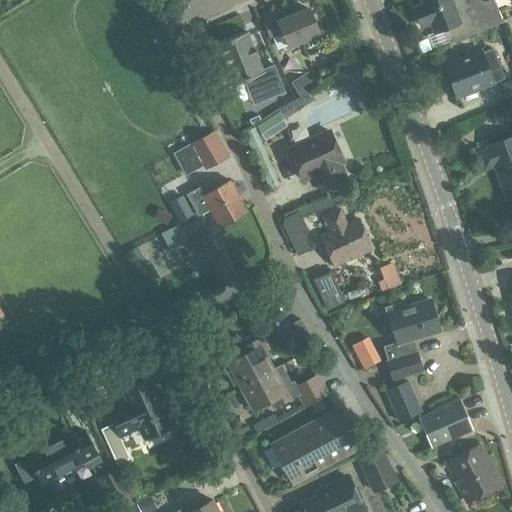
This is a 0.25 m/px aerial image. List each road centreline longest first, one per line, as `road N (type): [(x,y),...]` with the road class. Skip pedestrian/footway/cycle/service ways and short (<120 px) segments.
road 1 (tertiary): [(511,430),(450,215),(371,0)]
road 2 (unclassified): [(165,325),(0,64)]
road 3 (residential): [(291,267),(443,511)]
road 4 (residential): [(170,24),(291,267)]
road 5 (residential): [(268,511),(165,325)]
road 6 (residential): [(165,325),(0,370)]
road 7 (residential): [(165,325),(291,267)]
